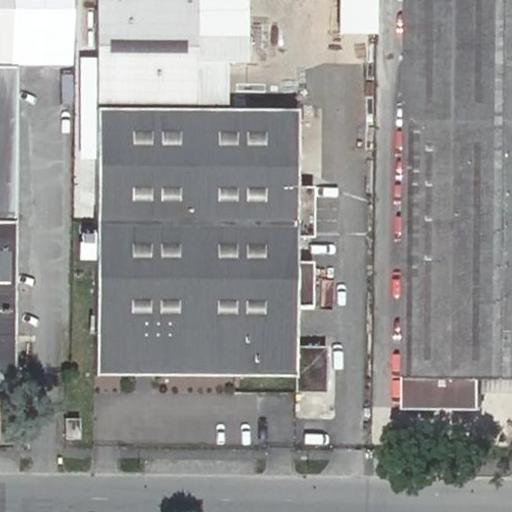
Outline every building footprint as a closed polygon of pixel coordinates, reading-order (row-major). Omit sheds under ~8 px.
[(13,0),(0,0),(0,64),(14,65),(13,0)] [(95,0),(95,108),(94,371),(294,373),(294,391),(325,392),(326,346),(294,346),(295,336),(295,307),(312,307),(312,262),(295,262),(295,236),(312,237),(313,187),(295,187),(296,109),(196,108),(195,0),(95,0)] [(195,0),(196,108),(226,108),(227,61),(248,61),(247,0),(195,0)] [(511,0),(408,0),(405,377),(404,407),(481,408),(480,393),(481,378),(511,378),(511,0)] [(0,372),(13,373),(13,313),(14,221),(14,65),(0,64),(0,372)] [(511,378),(481,378),(480,393),(511,392),(511,378)] [(79,418),(71,419),(65,418),(65,439),(79,440),(79,418)]
